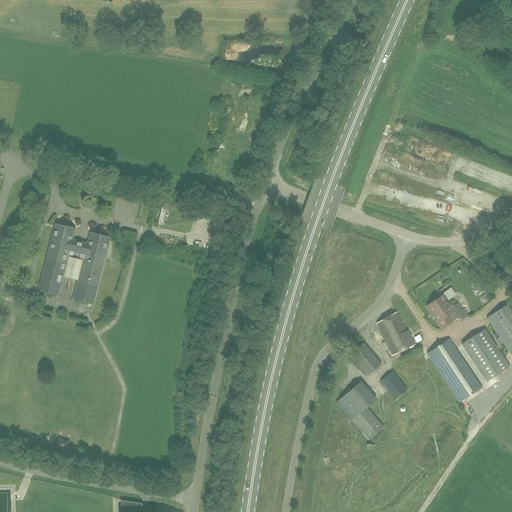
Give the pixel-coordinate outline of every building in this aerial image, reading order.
[(404,144),(407,136),(394,132),(392,140),(404,144)] [(143,139),(137,165),(154,169),(154,168),(187,177),(193,152),(160,144),(160,143),(143,139)] [(463,199),(483,206),(486,196),(466,189),(463,199)] [(68,256),(84,260),(74,300),(93,305),(110,238),(91,233),(88,245),(84,244),(84,243),(76,241),(75,242),(72,241),(75,229),(56,224),(39,291),(58,296),(68,256)] [(479,283),(472,284),(474,292),(480,291),(479,283)] [(426,307),(442,330),(459,318),(443,295),(426,307)] [(487,318),(511,356),(511,355),(511,312),(507,305),(487,318)] [(392,355),(414,344),(408,330),(405,331),(396,312),(376,323),(392,355)] [(462,344),(487,382),(510,367),(485,329),(462,344)] [(459,403),(481,388),(449,340),(427,354),(459,403)] [(350,355),(368,376),(381,364),(363,344),(350,355)] [(380,383),(395,400),(407,390),(393,372),(380,383)] [(352,421),(369,440),(383,428),(367,408),(352,421)] [(156,511),(157,511),(143,511),(143,503),(121,500),(121,511),(156,511)]
